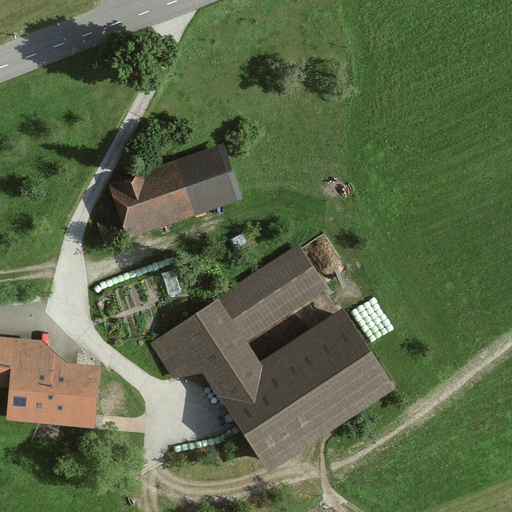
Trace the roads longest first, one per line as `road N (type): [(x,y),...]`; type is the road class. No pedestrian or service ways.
road 1 (track): [(170,402),(80,328),(70,268),(77,226),(160,65),(178,0)]
road 2 (tertiary): [(0,69),(134,15)]
